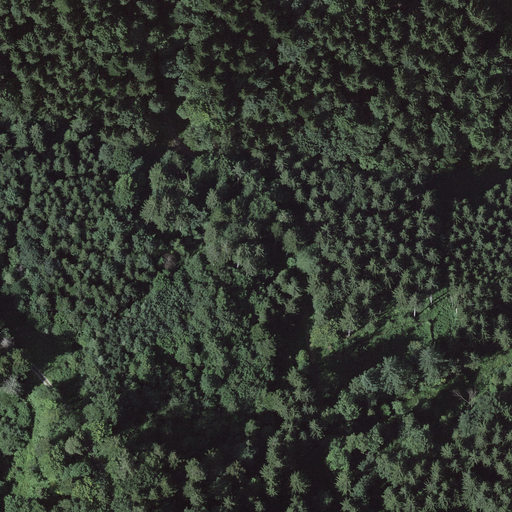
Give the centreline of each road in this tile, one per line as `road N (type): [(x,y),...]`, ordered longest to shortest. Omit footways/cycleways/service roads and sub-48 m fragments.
road 1 (track): [(159,0),(170,35),(167,122),(195,155),(272,193),(290,221),(331,468),(343,496),(367,511)]
road 2 (track): [(112,511),(102,470),(59,391),(0,340)]
